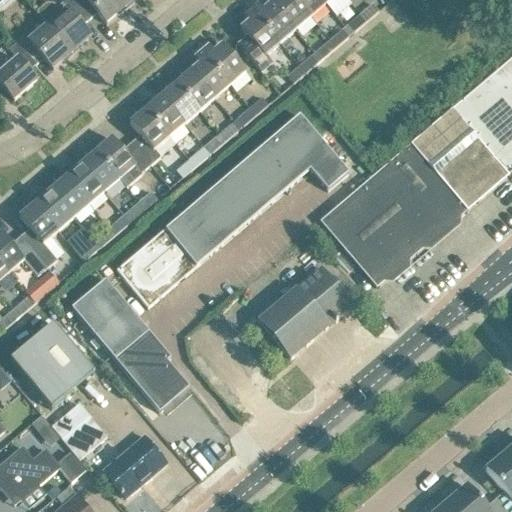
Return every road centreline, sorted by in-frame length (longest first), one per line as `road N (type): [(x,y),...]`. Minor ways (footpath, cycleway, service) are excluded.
road 1 (unclassified): [(215,511),(511,261)]
road 2 (residential): [(0,153),(24,145),(191,0)]
road 3 (residential): [(375,511),(511,399)]
